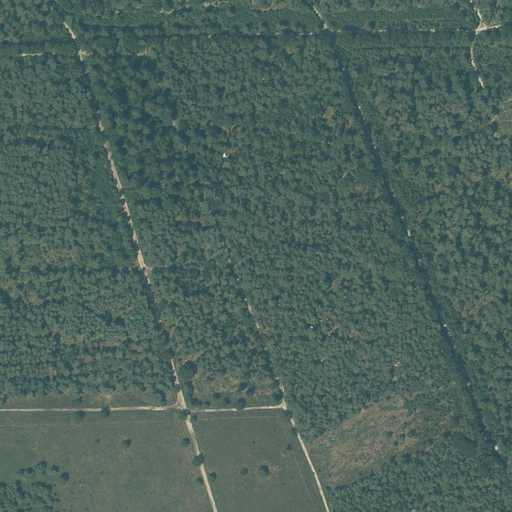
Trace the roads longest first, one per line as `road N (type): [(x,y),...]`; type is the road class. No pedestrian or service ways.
road 1 (track): [(142,268),(78,53)]
road 2 (track): [(183,407),(142,268)]
